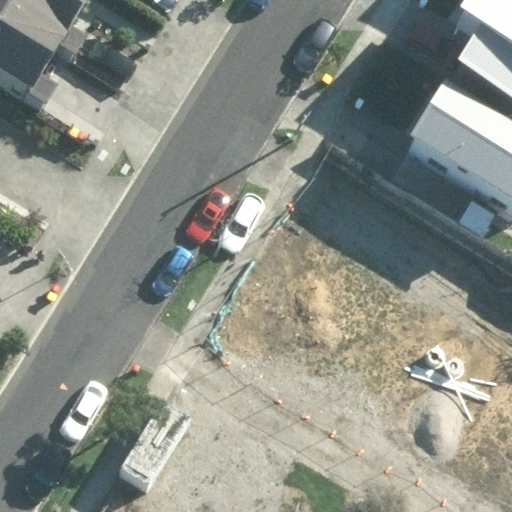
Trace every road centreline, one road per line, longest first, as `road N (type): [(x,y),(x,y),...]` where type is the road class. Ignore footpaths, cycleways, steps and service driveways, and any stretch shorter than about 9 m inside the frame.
road 1 (residential): [(292,0),(143,242)]
road 2 (residential): [(143,242),(0,471)]
road 3 (residential): [(143,242),(0,157)]
